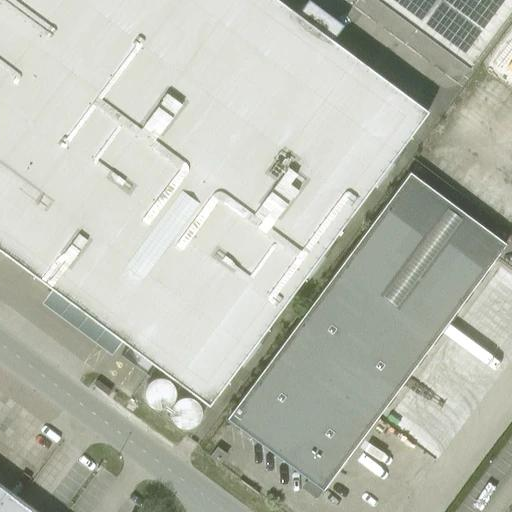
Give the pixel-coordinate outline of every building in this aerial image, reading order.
[(297,14),(278,0),(0,0),(0,250),(155,365),(209,405),(427,111),(331,39),(339,28),(331,22),(332,16),(330,10),(327,8),(325,6),(318,6),(313,9),(305,3),(297,14)] [(316,497),(321,491),(504,245),(408,174),(225,420),(308,481),(303,487),(316,497)] [(149,389),(147,391),(145,394),(145,397),(145,401),(145,403),(146,405),(147,408),(151,413),(154,414),(158,414),(164,414),(168,412),(171,411),(173,408),(175,405),(176,402),(176,398),(176,395),(175,394),(174,391),(173,390),(172,388),(170,386),(168,384),(165,383),(162,382),(158,382),(155,383),(152,385),(150,387),(149,389)] [(174,408),(173,410),(171,413),(170,417),(170,420),(171,423),(172,425),(173,428),(177,432),(180,433),(183,434),(189,433),(194,432),(197,430),(199,427),(200,424),(201,421),(202,418),(201,415),(200,413),(199,411),(198,409),(197,407),(195,406),(193,404),(190,402),(187,402),(183,402),(181,403),(178,405),(175,407),(174,408)] [(227,453),(217,446),(210,456),(220,463),(227,453)] [(0,483),(0,511),(37,511),(7,489),(0,483)]
